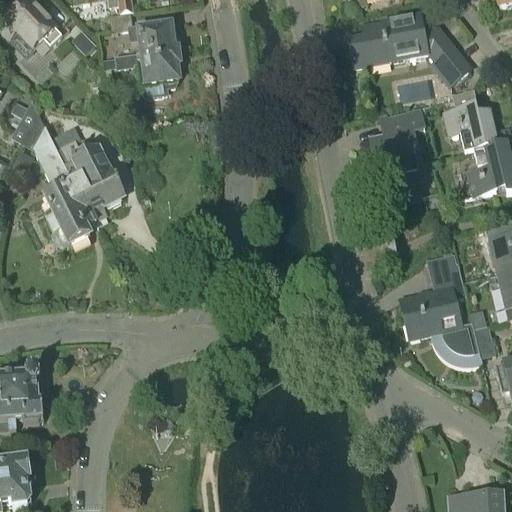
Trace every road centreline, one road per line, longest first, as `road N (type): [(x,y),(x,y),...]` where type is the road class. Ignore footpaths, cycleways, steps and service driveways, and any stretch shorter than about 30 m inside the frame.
road 1 (residential): [(221,0),(239,132),(234,226),(213,284),(168,337)]
road 2 (residential): [(364,337),(298,0)]
road 3 (residential): [(168,337),(122,379),(101,417),(87,511)]
road 4 (residential): [(364,337),(168,337)]
road 5 (residential): [(168,337),(73,331),(0,341)]
road 6 (residential): [(511,454),(409,403),(381,406)]
